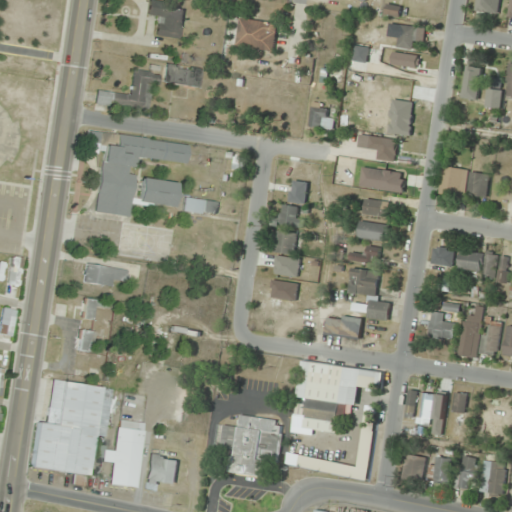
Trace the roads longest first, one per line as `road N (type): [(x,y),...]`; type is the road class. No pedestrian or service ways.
road 1 (tertiary): [(6,511),(84,0)]
road 2 (residential): [(382,497),(458,0)]
road 3 (residential): [(460,511),(332,491),(303,499),(292,511),(12,484)]
road 4 (residential): [(511,380),(236,338)]
road 5 (residential): [(325,151),(67,113)]
road 6 (residential): [(236,338),(264,144)]
